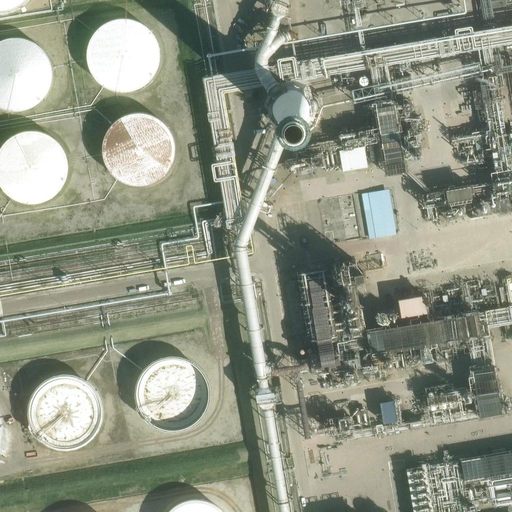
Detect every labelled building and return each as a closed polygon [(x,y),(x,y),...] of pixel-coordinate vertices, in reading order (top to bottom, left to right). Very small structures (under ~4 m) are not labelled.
[(0,0),(0,10),(5,10),(12,8),(18,5),(21,3),(24,0),(0,0)] [(511,0),(482,0),(484,10),(511,5),(511,0)] [(159,54),(158,47),(156,40),(154,35),(149,28),(144,24),(140,22),(137,20),(130,18),(126,17),(122,17),(116,17),(109,19),(104,21),(101,23),(96,27),(92,32),(88,39),(86,46),(85,53),(85,56),(86,61),(87,67),(91,74),(95,79),(100,84),(106,87),(110,89),(114,90),(122,91),(130,90),(133,89),(137,87),(143,84),(145,82),(148,79),(153,74),(156,68),(158,61),(159,54)] [(51,75),(51,74),(50,68),(48,61),(45,55),(43,52),(41,49),(39,47),(35,44),(29,41),(25,39),(22,38),(16,38),(9,38),(3,39),(0,40),(0,108),(2,109),(6,110),(13,111),(20,111),(27,109),(33,105),(36,104),(40,100),(44,95),(48,88),(50,82),(51,75)] [(309,127),(308,89),(276,90),(277,127),(309,127)] [(380,125),(335,132),(341,171),(384,164),(385,173),(406,170),(396,97),(376,100),(380,125)] [(173,147),(173,146),(173,139),(170,132),(167,126),(163,121),(158,117),(153,113),(145,111),(138,110),(132,110),(128,111),(124,113),(118,116),(112,121),(107,126),(104,132),(102,139),(101,145),(102,152),(104,159),(107,165),(111,171),(114,174),(117,176),(123,179),(129,181),(135,182),(142,182),(150,180),(154,178),(156,177),(162,172),(167,166),(170,161),(173,154),(173,147)] [(68,166),(68,162),(67,158),(65,151),(62,146),(60,142),(57,140),(52,135),(46,132),(39,130),(32,129),(25,129),(21,130),(17,131),(14,133),(10,135),(5,140),(0,146),(0,145),(0,185),(4,191),(10,196),(15,199),(22,201),(30,203),(37,202),(44,200),(50,197),(54,194),(57,192),(61,187),(65,181),(67,173),(68,166)] [(470,183),(442,187),(444,202),(472,198),(470,183)] [(390,189),(362,193),(370,239),(397,234),(390,189)] [(347,263),(296,273),(314,371),(329,369),(331,384),(388,373),(383,349),(435,340),(439,360),(456,357),(452,336),(488,330),(488,326),(511,321),(511,305),(483,310),(478,281),(446,286),(451,313),(426,317),(422,295),(399,300),(403,323),(360,330),(347,263)] [(210,391),(210,390),(209,383),(207,377),(204,370),(199,364),(195,360),(188,356),(184,355),(180,354),(173,353),(165,354),(161,355),(157,356),(151,360),(146,364),(142,370),(138,377),(136,383),(136,391),(136,394),(137,398),(139,405),(141,408),(143,412),(147,417),(151,420),(153,421),(160,425),(167,427),(173,427),(177,427),(181,426),(187,424),(190,423),(194,421),(199,417),(203,412),(207,405),(209,398),(210,391)] [(494,365),(471,368),(478,413),(501,410),(494,365)] [(102,408),(101,401),(99,395),(96,388),(92,383),(86,378),(81,375),(74,373),(67,371),(60,372),(55,373),(52,374),(46,377),(41,381),(36,386),(33,392),(31,396),(30,400),(29,407),(30,415),(32,421),(35,428),(39,433),(45,438),(51,441),(57,443),(62,444),(65,444),(71,444),(75,443),(80,441),(86,438),(91,433),(96,428),(99,422),(101,415),(102,408)] [(457,382),(421,387),(424,408),(460,403),(457,382)] [(394,400),(381,402),(384,423),(397,421),(394,400)] [(372,434),(369,410),(319,417),(321,432),(332,431),(333,438),(372,434)] [(467,511),(462,482),(488,478),(493,504),(511,501),(511,450),(408,467),(414,511),(467,511)] [(225,511),(223,508),(218,504),(211,500),(205,498),(198,496),(191,497),(183,499),(177,502),(173,504),(170,506),(167,510),(165,511),(225,511)]
